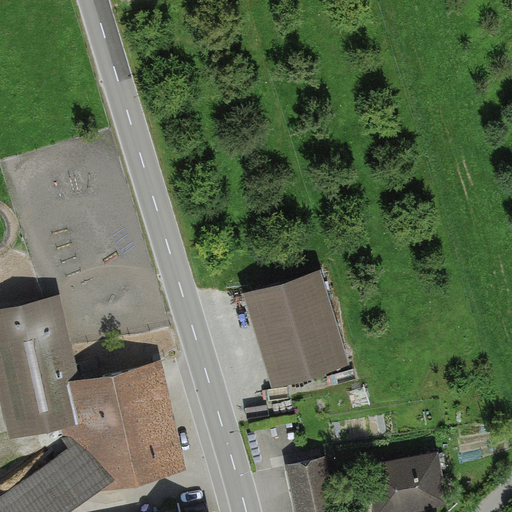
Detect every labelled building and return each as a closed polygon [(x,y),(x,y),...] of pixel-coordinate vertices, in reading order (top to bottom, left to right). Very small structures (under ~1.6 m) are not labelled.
[(323,270),(248,291),(273,383),(348,362),(323,270)] [(68,301),(0,315),(0,354),(17,436),(73,424),(79,446),(111,489),(193,470),(171,365),(86,383),(68,301)] [(7,511),(78,511),(111,489),(79,446),(1,502),(7,511)] [(447,456),(377,469),(384,511),(423,511),(457,506),(447,456)] [(346,511),(336,460),(295,469),(303,511),(346,511)]
